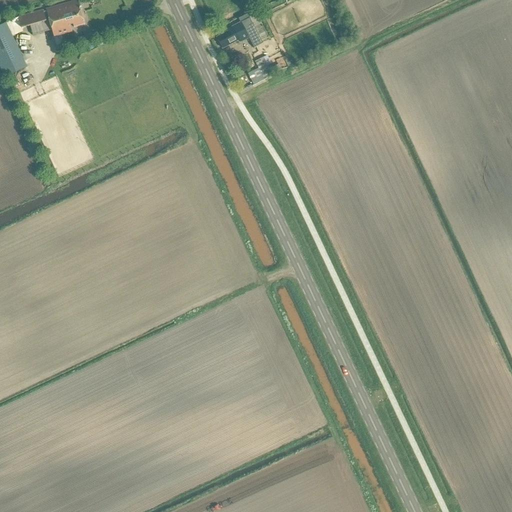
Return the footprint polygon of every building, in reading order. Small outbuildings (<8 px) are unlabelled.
[(76,0),(45,9),(49,21),(81,12),(77,0),(76,0)] [(42,10),(18,17),(21,28),(45,21),(42,10)] [(49,21),(53,36),(71,31),(70,28),(84,24),(81,12),(49,21)] [(217,38),(223,49),(239,41),(240,43),(249,39),(254,48),(263,44),(250,19),(223,33),(224,34),(217,38)] [(0,23),(0,69),(4,77),(26,67),(5,21),(0,23)] [(248,75),(252,84),(281,70),(278,64),(264,71),(263,68),(269,64),(265,56),(259,60),(253,62),(257,70),(248,75)]
